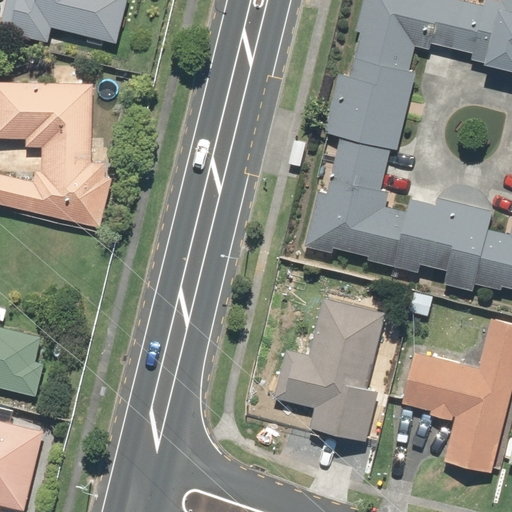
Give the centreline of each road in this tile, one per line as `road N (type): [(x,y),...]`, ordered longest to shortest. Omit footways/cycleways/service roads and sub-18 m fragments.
road 1 (secondary): [(145,463),(255,0)]
road 2 (residential): [(145,463),(303,511)]
